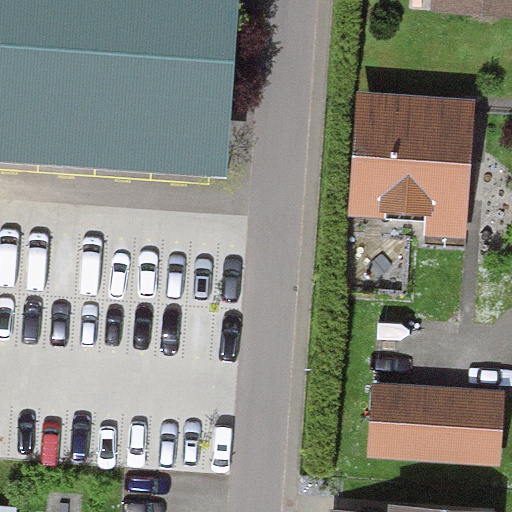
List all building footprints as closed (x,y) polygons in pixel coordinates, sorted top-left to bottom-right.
[(0,0),(0,163),(227,178),(238,0),(0,0)] [(511,0),(431,0),(431,12),(511,17),(511,0)] [(475,99),(357,91),(349,215),(425,220),(424,235),(466,238),(475,99)] [(505,391),(372,383),(368,457),(501,465),(505,391)] [(387,511),(372,511),(331,509),(330,511),(496,511),(497,511),(388,503),(387,511)]
